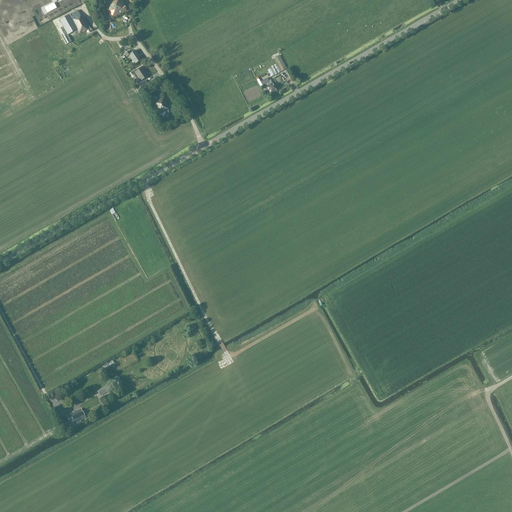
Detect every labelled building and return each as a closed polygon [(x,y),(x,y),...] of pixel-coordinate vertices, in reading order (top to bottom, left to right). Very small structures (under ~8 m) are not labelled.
[(119,0),(110,0),(111,1),(106,4),(104,4),(111,18),(126,11),(122,0),(120,1),(119,0)] [(78,10),(60,19),(63,26),(57,29),(65,45),(71,41),(68,34),(73,32),(75,36),(90,28),(84,17),(82,18),(78,10)] [(139,57),(135,51),(131,53),(129,51),(124,54),(126,57),(129,56),(134,65),(141,61),(138,57),(139,57)] [(271,67),(275,75),(281,72),(287,69),(280,56),(274,59),(277,64),(271,67)] [(133,71),(130,73),(131,76),(133,75),(138,83),(147,77),(144,73),(145,73),(142,68),(134,73),(133,71)] [(264,85),(267,90),(265,91),(267,95),(269,93),(270,96),(277,92),(271,80),(269,81),(269,82),(264,85)] [(144,81),(138,85),(141,89),(147,85),(144,81)] [(156,116),(169,110),(170,109),(165,97),(163,98),(156,101),(156,103),(153,104),(151,105),(156,116)] [(107,385),(97,391),(100,396),(109,390),(107,385)] [(69,419),(62,423),(64,427),(72,423),(74,426),(81,422),(81,421),(79,418),(84,415),(81,409),(80,409),(74,413),(74,412),(67,416),(69,419)]
